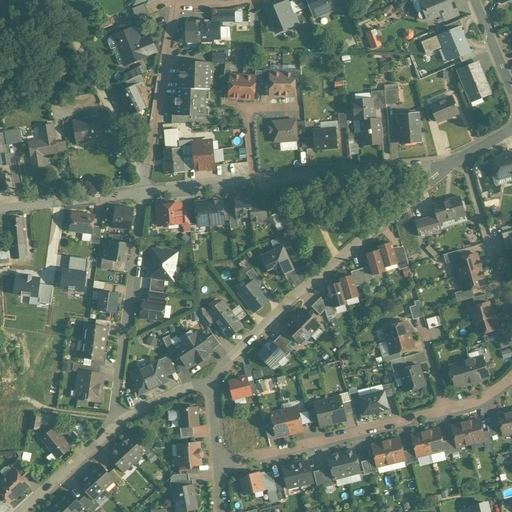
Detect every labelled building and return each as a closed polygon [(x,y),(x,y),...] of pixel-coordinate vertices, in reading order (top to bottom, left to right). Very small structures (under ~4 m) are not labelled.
[(299,0),(294,0),(288,3),(293,14),(304,10),(299,0)] [(309,6),(306,0),(300,0),(304,9),(309,6)] [(306,0),(309,6),(314,18),(338,8),(334,0),(306,0)] [(420,0),(425,10),(420,12),(419,13),(419,14),(418,15),(418,16),(418,17),(419,18),(420,18),(420,19),(421,19),(422,20),(424,20),(437,14),(438,16),(442,15),(448,12),(447,8),(451,6),(447,0),(420,0)] [(288,3),(287,2),(275,7),(274,4),(265,8),(276,33),(297,24),(293,14),(288,3)] [(145,4),(132,9),(137,20),(149,15),(145,4)] [(448,12),(442,15),(445,21),(459,15),(456,8),(448,12)] [(248,13),(235,13),(235,20),(234,20),(235,23),(249,22),(248,13)] [(149,15),(137,20),(140,27),(152,22),(149,15)] [(112,19),(100,24),(101,27),(113,23),(112,19)] [(460,20),(446,26),(448,32),(459,27),(462,26),(460,20)] [(200,23),(186,24),(187,42),(200,42),(200,23)] [(220,23),(200,23),(200,42),(209,42),(209,39),(220,39),(221,39),(227,39),(227,27),(220,27),(220,23)] [(448,32),(421,43),(426,54),(444,47),(450,61),(459,57),(470,53),(469,51),(464,39),(463,40),(458,28),(460,28),(459,27),(448,32)] [(135,28),(112,37),(110,38),(109,39),(108,41),(108,43),(111,50),(113,49),(119,64),(120,65),(122,66),(124,65),(147,56),(156,52),(149,36),(140,40),(135,28)] [(367,31),(370,49),(377,47),(374,30),(367,31)] [(469,51),(470,53),(459,57),(462,63),(476,57),(473,49),(469,51)] [(225,53),(213,52),(213,62),(224,63),(225,53)] [(176,89),(206,90),(210,90),(211,63),(180,62),(179,89),(176,89)] [(471,66),(458,71),(469,99),(480,95),(481,98),(491,94),(485,80),(481,81),(479,76),(480,75),(478,70),(474,72),(471,66)] [(147,71),(136,77),(139,84),(151,78),(147,71)] [(270,73),(270,82),(269,96),(282,97),(282,73),(270,73)] [(294,73),(282,73),(282,97),(295,97),(295,83),(295,74),(294,73)] [(231,75),(230,75),(230,83),(229,98),(241,99),(243,76),(231,75)] [(255,77),(243,76),(241,99),(254,100),(255,84),(255,77)] [(135,85),(117,94),(128,117),(147,108),(135,85)] [(206,90),(176,89),(176,99),(175,99),(175,105),(175,115),(175,116),(190,116),(205,117),(206,90)] [(398,90),(384,91),(385,105),(399,104),(398,90)] [(384,91),(371,92),(371,99),(372,99),(373,110),(386,109),(385,105),(384,91)] [(452,97),(430,106),(431,108),(435,119),(437,123),(446,119),(446,118),(451,116),(451,117),(459,114),(455,106),(456,106),(455,105),(452,97)] [(372,99),(371,99),(353,101),(355,120),(361,120),(373,119),(373,110),(372,99)] [(435,119),(431,108),(425,111),(430,122),(435,119)] [(346,113),(338,114),(339,129),(347,128),(346,113)] [(418,113),(397,115),(400,143),(421,141),(420,131),(419,131),(418,114),(418,113)] [(190,116),(175,116),(175,115),(172,115),(172,124),(190,122),(190,116)] [(373,119),(361,120),(363,146),(382,145),(379,118),(373,119)] [(100,124),(86,127),(85,119),(73,121),(77,145),(77,142),(94,139),(94,142),(103,140),(100,124)] [(295,120),(272,122),(273,127),(271,127),(269,129),(269,132),(272,133),(273,133),(274,143),(297,141),(297,140),(296,122),(295,120)] [(305,121),(296,122),(297,140),(306,139),(305,121)] [(52,124),(39,127),(42,141),(55,139),(52,124)] [(178,129),(164,131),(165,144),(179,143),(178,129)] [(335,129),(313,131),(315,150),(336,148),(335,129)] [(20,130),(5,132),(7,144),(22,141),(20,130)] [(42,141),(28,143),(31,157),(32,157),(34,169),(43,167),(41,155),(57,152),(55,139),(42,141)] [(357,140),(348,141),(350,157),(359,156),(357,140)] [(59,151),(67,150),(67,141),(59,141),(59,151)] [(212,142),(193,144),(195,170),(214,168),(212,142)] [(181,149),(166,150),(167,163),(164,164),(165,174),(183,172),(181,149)] [(511,153),(493,159),(499,179),(511,175),(511,153)] [(8,154),(1,155),(3,163),(3,166),(10,165),(8,154)] [(250,198),(235,199),(236,210),(237,219),(251,218),(252,218),(250,203),(251,203),(250,198)] [(460,198),(447,201),(446,200),(433,204),(436,216),(438,222),(439,221),(465,214),(460,198)] [(219,201),(208,202),(210,225),(222,223),(223,221),(223,215),(224,214),(223,209),(222,209),(222,205),(222,203),(219,201)] [(208,202),(198,203),(196,205),(196,209),(197,210),(196,211),(196,218),(197,218),(198,224),(200,226),(210,225),(208,202)] [(251,203),(250,203),(252,218),(251,218),(252,223),(267,222),(265,202),(251,203)] [(167,206),(166,207),(158,208),(157,209),(157,216),(156,218),(157,224),(160,226),(166,226),(167,224),(181,223),(182,223),(181,208),(180,206),(179,205),(177,205),(176,207),(171,207),(170,206),(167,206)] [(133,209),(116,207),(113,227),(130,229),(133,209)] [(188,207),(181,208),(182,223),(181,223),(182,226),(190,225),(189,209),(188,207)] [(111,210),(104,209),(102,221),(109,221),(111,210)] [(196,209),(189,209),(190,224),(198,224),(197,218),(196,218),(196,211),(197,210),(196,209)] [(229,211),(230,221),(230,227),(238,226),(237,219),(236,210),(229,211)] [(94,216),(72,214),(71,221),(74,224),(73,231),(91,233),(92,233),(93,226),(94,216)] [(439,221),(440,227),(466,220),(465,214),(439,221)] [(436,216),(415,222),(419,237),(441,230),(440,227),(439,221),(438,222),(436,216)] [(22,218),(10,219),(12,246),(23,245),(24,245),(22,218)] [(101,227),(93,226),(92,233),(91,233),(90,243),(99,244),(101,227)] [(511,229),(500,233),(504,244),(511,242),(509,237),(511,236),(511,229)] [(286,235),(271,241),(275,250),(283,247),(284,250),(291,246),(286,235)] [(129,244),(112,241),(109,259),(109,261),(113,261),(125,263),(129,244)] [(391,243),(378,247),(379,251),(379,250),(384,268),(385,268),(397,264),(398,264),(395,254),(391,243)] [(23,245),(12,246),(12,247),(13,247),(15,260),(25,259),(23,245)] [(429,245),(426,248),(433,256),(437,253),(429,245)] [(275,250),(261,256),(268,271),(273,268),(277,270),(280,277),(294,270),(284,250),(283,247),(275,250)] [(177,253),(152,250),(148,277),(165,280),(166,274),(174,275),(177,253)] [(379,251),(366,254),(370,266),(372,275),(373,275),(386,272),(385,268),(384,268),(379,250),(379,251)] [(461,250),(443,255),(446,264),(455,261),(455,260),(463,258),(461,250)] [(405,251),(395,254),(398,264),(397,264),(399,270),(409,267),(405,251)] [(463,258),(455,260),(455,261),(460,276),(481,270),(480,267),(481,266),(479,262),(478,262),(476,254),(463,258)] [(70,258),(69,269),(85,271),(86,260),(70,258)] [(109,261),(109,259),(102,258),(101,268),(112,270),(113,261),(109,261)] [(113,261),(112,270),(124,272),(125,263),(113,261)] [(372,275),(370,266),(361,269),(366,284),(375,282),(373,275),(372,275)] [(263,283),(252,269),(246,273),(253,282),(257,287),(263,283)] [(361,269),(351,272),(352,276),(352,275),(356,287),(366,284),(361,269)] [(86,273),(62,270),(60,288),(83,292),(86,273)] [(481,270),(460,276),(464,291),(472,289),(485,285),(483,278),(484,277),(483,273),(482,273),(481,270)] [(352,276),(339,279),(340,283),(345,300),(346,300),(359,297),(356,287),(352,275),(352,276)] [(39,279),(15,276),(13,294),(37,297),(39,279)] [(105,283),(94,281),(93,288),(104,290),(105,283)] [(253,282),(239,293),(254,312),(256,310),(258,311),(261,308),(262,306),(268,301),(257,287),(253,282)] [(340,283),(327,287),(330,298),(333,308),(334,308),(347,304),(346,300),(345,300),(340,283)] [(52,287),(40,286),(38,302),(50,303),(52,287)] [(472,289),(464,291),(455,293),(457,303),(473,298),(474,298),(472,289)] [(167,294),(149,291),(148,302),(165,305),(166,305),(167,294)] [(118,294),(101,292),(98,310),(116,312),(118,294)] [(474,298),(473,298),(474,304),(488,300),(486,294),(474,298)] [(321,297),(311,307),(320,315),(325,310),(322,300),(321,297)] [(208,304),(211,308),(219,303),(217,298),(208,304)] [(333,308),(330,298),(322,300),(325,310),(327,318),(336,315),(334,308),(333,308)] [(419,300),(414,302),(415,306),(410,307),(413,320),(424,317),(419,300)] [(243,327),(223,301),(208,312),(215,321),(228,339),(243,327)] [(148,302),(145,302),(142,304),(141,315),(142,317),(148,318),(149,319),(154,320),(156,319),(161,320),(163,318),(165,305),(148,302)] [(489,303),(470,308),(474,322),(495,316),(493,308),(490,309),(489,303)] [(208,312),(205,308),(198,309),(199,318),(206,327),(215,321),(208,312)] [(315,322),(305,312),(301,312),(294,319),(310,335),(315,331),(316,331),(319,328),(319,325),(316,322),(315,322)] [(440,314),(424,319),(428,330),(443,325),(440,314)] [(495,316),(474,322),(478,335),(496,330),(495,324),(497,323),(495,316)] [(310,335),(294,319),(287,326),(287,329),(297,340),(297,341),(300,344),(303,344),(306,341),(306,340),(310,335)] [(407,322),(400,324),(399,324),(391,326),(390,327),(384,329),(387,342),(410,335),(407,322)] [(81,341),(106,344),(107,335),(109,335),(110,326),(91,324),(84,323),(81,341)] [(206,340),(200,330),(195,334),(192,330),(185,334),(188,338),(203,360),(208,357),(207,355),(213,350),(206,340)] [(485,342),(499,338),(497,332),(484,336),(485,342)] [(155,345),(157,338),(149,335),(147,343),(155,345)] [(212,335),(206,340),(213,350),(220,344),(212,335)] [(410,335),(387,342),(391,354),(398,352),(399,353),(400,353),(406,351),(406,350),(414,347),(410,335)] [(511,344),(509,335),(499,338),(502,351),(511,348),(511,344)] [(174,347),(169,336),(162,339),(170,355),(176,352),(174,348),(174,347)] [(174,347),(174,348),(176,352),(187,368),(196,362),(197,364),(203,360),(188,338),(174,347)] [(292,351),(278,338),(273,343),(285,355),(284,355),(286,357),(292,351)] [(81,341),(78,364),(87,365),(99,367),(104,367),(106,352),(105,352),(106,344),(81,341)] [(272,342),(269,345),(267,344),(264,348),(265,349),(258,355),(271,368),(284,355),(285,355),(273,343),(272,342)] [(504,358),(511,355),(511,352),(511,349),(502,351),(504,358)] [(391,354),(382,356),(384,363),(390,361),(401,358),(400,353),(399,353),(398,352),(391,354)] [(447,359),(449,366),(462,363),(460,355),(447,359)] [(168,356),(158,361),(166,377),(176,372),(168,356)] [(482,357),(469,361),(475,382),(489,378),(482,357)] [(401,358),(390,361),(393,372),(399,371),(407,368),(404,358),(401,358)] [(158,361),(133,372),(132,376),(137,386),(135,389),(137,393),(140,394),(150,390),(149,389),(158,385),(159,385),(168,381),(166,377),(158,361)] [(462,363),(449,366),(455,388),(475,382),(469,361),(462,363)] [(72,372),(72,371),(73,363),(64,362),(62,370),(72,372)] [(72,371),(80,372),(80,371),(87,372),(87,365),(78,364),(73,363),(72,371)] [(99,367),(87,365),(87,372),(98,374),(99,367)] [(407,368),(399,371),(404,386),(403,387),(404,390),(407,392),(410,391),(411,390),(424,386),(422,379),(423,379),(421,374),(420,373),(418,365),(407,368)] [(309,372),(311,380),(319,377),(317,370),(309,372)] [(87,372),(80,371),(80,372),(76,399),(100,402),(101,391),(100,390),(103,374),(98,374),(87,372)] [(285,375),(277,379),(280,386),(288,383),(285,375)] [(247,377),(230,382),(234,399),(251,395),(247,377)] [(391,384),(382,386),(383,392),(384,392),(385,397),(394,395),(391,384)] [(338,397),(335,398),(334,399),(328,400),(333,423),(343,421),(345,418),(344,415),(341,403),(351,401),(349,394),(349,392),(339,395),(338,397)] [(349,394),(351,401),(352,406),(360,404),(359,398),(358,392),(349,394)] [(383,392),(371,395),(376,413),(383,411),(383,410),(388,409),(385,397),(384,392),(383,392)] [(359,398),(360,404),(363,415),(368,413),(368,414),(376,413),(371,395),(359,398)] [(328,400),(321,402),(320,401),(317,402),(315,405),(316,409),(317,409),(319,420),(320,424),(323,426),(333,423),(328,400)] [(351,401),(341,403),(344,415),(354,412),(352,406),(351,401)] [(197,408),(179,409),(179,410),(168,411),(169,421),(180,420),(180,427),(193,426),(198,426),(197,408)] [(297,410),(295,408),(284,411),(290,434),(290,433),(295,431),(297,432),(300,431),(302,429),(300,423),(301,421),(300,417),(298,416),(297,410)] [(317,409),(307,412),(310,423),(316,422),(317,420),(319,420),(317,409)] [(284,411),(272,414),(271,416),(272,417),(274,422),(273,424),(274,428),(275,429),(277,435),(279,436),(290,434),(284,411)] [(511,423),(509,413),(504,415),(503,414),(497,415),(503,436),(511,434),(511,423)] [(42,414),(41,425),(58,427),(60,416),(42,414)] [(41,417),(32,416),(29,428),(38,430),(41,417)] [(492,418),(486,419),(488,431),(489,433),(496,431),(492,418)] [(479,420),(465,423),(470,444),(484,441),(482,433),(479,420)] [(470,444),(465,423),(452,426),(455,439),(457,447),(470,444)] [(273,424),(265,426),(268,439),(277,435),(275,429),(274,428),(273,424)] [(85,425),(74,434),(78,439),(89,430),(85,425)] [(193,426),(180,427),(181,438),(193,437),(193,426)] [(439,429),(425,433),(431,454),(444,451),(444,450),(442,442),(439,429)] [(488,431),(482,433),(484,441),(485,445),(491,444),(489,433),(488,431)] [(425,433),(412,436),(415,449),(417,457),(431,454),(425,433)] [(69,450),(56,434),(45,443),(57,459),(69,450)] [(139,446),(130,437),(119,446),(134,462),(144,453),(144,452),(139,446)] [(399,439),(386,442),(391,464),(404,460),(402,452),(399,439)] [(455,439),(449,441),(452,453),(458,452),(457,447),(455,439)] [(449,441),(442,442),(444,450),(444,451),(445,455),(452,453),(449,441)] [(143,442),(139,446),(144,452),(144,453),(147,456),(151,451),(143,442)] [(386,442),(372,446),(375,459),(377,467),(378,467),(391,464),(386,442)] [(199,443),(178,445),(180,466),(198,465),(201,465),(200,458),(202,458),(203,456),(203,452),(201,450),(199,450),(199,443)] [(134,462),(119,446),(109,456),(118,466),(123,472),(124,471),(134,462)] [(415,449),(409,450),(412,463),(419,461),(417,457),(415,449)] [(354,450),(342,453),(347,476),(359,473),(357,465),(358,464),(357,459),(356,458),(354,450)] [(409,450),(402,452),(404,460),(405,465),(412,463),(409,450)] [(25,451),(22,459),(30,461),(32,453),(25,451)] [(342,453),(331,456),(329,458),(331,464),(330,466),(331,470),(333,471),(335,479),(347,476),(342,453)] [(377,467),(375,459),(368,460),(372,473),(379,471),(378,467),(377,467)] [(28,473),(16,460),(9,466),(13,471),(14,471),(21,479),(28,473)] [(368,460),(361,462),(364,475),(372,473),(368,460)] [(308,461),(295,464),(300,485),(313,482),(308,461)] [(109,474),(100,464),(89,474),(104,490),(114,480),(109,474)] [(295,464),(282,467),(287,489),(300,485),(295,464)] [(198,465),(180,466),(180,474),(190,474),(198,473),(198,465)] [(123,472),(118,466),(113,470),(121,479),(126,474),(124,471),(123,472)] [(328,469),(320,470),(324,485),(325,488),(332,486),(328,469)] [(121,479),(113,470),(109,474),(114,480),(120,487),(125,482),(121,479)] [(320,470),(314,472),(317,487),(324,485),(320,470)] [(21,479),(14,471),(13,471),(5,478),(7,481),(4,484),(3,487),(4,487),(2,489),(0,488),(0,494),(2,495),(8,502),(13,498),(14,500),(28,487),(21,479)] [(264,472),(252,475),(247,476),(247,478),(240,480),(244,495),(262,490),(263,491),(268,490),(269,490),(265,474),(264,472)] [(275,483),(272,472),(265,474),(269,490),(268,490),(269,492),(276,490),(277,490),(275,483)] [(104,490),(89,474),(79,484),(88,493),(93,499),(94,499),(104,490)] [(190,474),(180,474),(174,475),(171,477),(173,489),(191,486),(190,474)] [(282,481),(275,483),(277,490),(276,490),(279,500),(286,499),(282,481)] [(191,486),(173,489),(177,511),(180,511),(197,509),(193,485),(191,486)] [(79,502),(70,492),(59,501),(68,511),(79,511),(84,508),(84,507),(79,502)] [(100,505),(94,499),(93,499),(88,493),(83,497),(95,510),(100,505)] [(92,511),(95,510),(83,497),(79,502),(84,507),(84,508),(87,511),(92,511)] [(68,511),(59,501),(48,511),(49,511),(68,511)] [(488,511),(486,503),(471,507),(472,511),(488,511)]
